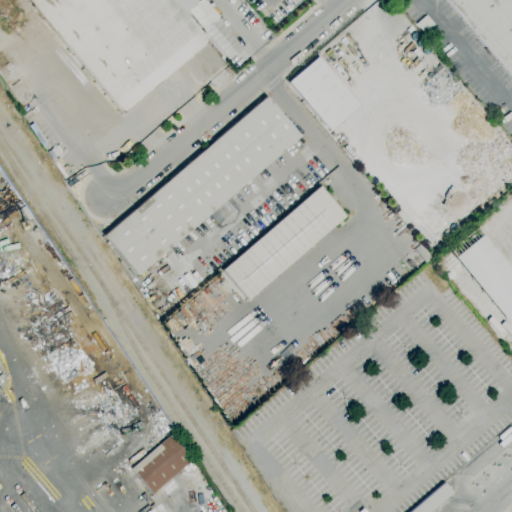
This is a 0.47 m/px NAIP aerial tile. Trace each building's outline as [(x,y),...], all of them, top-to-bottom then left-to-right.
[(171,0),(184,14),(207,42),(121,114),(26,0),(171,0)] [(171,0),(196,0),(197,1),(198,0),(203,0),(218,17),(216,18),(242,49),(227,61),(195,21),(187,11),(184,14),(171,0)] [(511,80),(443,0),(511,0),(511,80)] [(328,131),(286,82),(316,56),(358,106),(328,131)] [(136,276),(102,236),(264,97),(298,137),(136,276)] [(496,119),(493,115),(500,108),(503,112),(496,119)] [(246,300),(220,270),(318,187),(343,216),(246,300)] [(404,223),(394,212),(398,208),(408,220),(404,223)] [(433,235),(425,225),(429,222),(437,231),(433,235)] [(511,319),(506,324),(452,257),(480,235),(511,274),(511,319)] [(423,262),(412,249),(419,244),(430,257),(423,262)] [(150,494),(129,470),(169,435),(190,460),(150,494)] [(408,511),(443,483),(452,493),(437,505),(438,506),(436,508),(435,507),(429,511),(408,511)]
